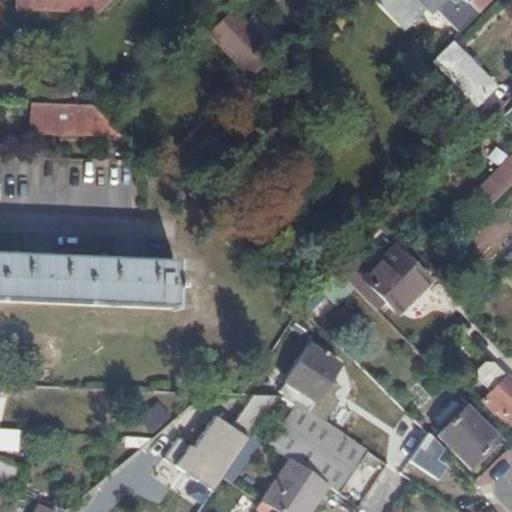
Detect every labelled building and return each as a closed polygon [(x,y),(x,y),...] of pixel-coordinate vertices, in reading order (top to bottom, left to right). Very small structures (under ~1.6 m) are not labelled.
[(101,12),(113,0),(18,0),(18,10),(101,12)] [(222,0),(220,0),(212,9),(224,21),(211,34),(252,75),(274,53),(222,0)] [(428,12),(442,27),(456,14),(469,0),(414,0),(426,12),(428,12)] [(469,0),(456,14),(465,23),(476,12),(479,15),(493,0),(469,0)] [(453,44),(434,63),(457,88),(444,102),(462,121),(495,88),(453,44)] [(33,86),(32,106),(67,107),(67,86),(33,86)] [(31,133),(118,135),(101,119),(90,108),(67,107),(32,106),(31,133)] [(477,194),(490,206),(511,184),(511,159),(511,161),(511,162),(511,167),(507,172),(506,171),(502,169),(477,194)] [(511,162),(511,161),(502,169),(506,171),(507,172),(511,167),(511,162)] [(472,199),(484,212),(490,206),(477,194),(472,199)] [(388,223),(383,229),(397,243),(402,238),(388,223)] [(347,281),(375,310),(383,301),(395,314),(428,281),(396,248),(371,273),(355,257),(338,273),(347,281)] [(176,264),(0,257),(0,303),(174,310),(175,290),(179,290),(180,284),(175,283),(176,264)] [(302,309),(311,317),(347,281),(338,273),(302,309)] [(296,406),(308,413),(340,367),(310,348),(279,395),(280,396),(296,406)] [(508,422),(511,418),(511,382),(489,359),(473,375),(491,394),(483,403),(491,410),(494,408),(508,422)] [(0,401),(8,401),(9,387),(0,386),(0,401)] [(253,436),(278,397),(252,396),(245,407),(259,408),(240,435),(232,430),(229,434),(212,423),(190,456),(184,453),(175,467),(214,492),(223,479),(253,436)] [(156,402),(138,417),(151,432),(169,418),(156,402)] [(375,470),(381,462),(308,413),(296,406),(268,447),(291,463),(328,487),(339,495),(362,461),(375,470)] [(467,409),(438,437),(470,468),(498,440),(467,409)] [(13,437),(13,432),(0,430),(0,450),(8,451),(9,437),(13,437)] [(437,462),(444,450),(429,435),(410,464),(437,483),(447,468),(437,462)] [(0,462),(0,485),(11,490),(20,470),(0,462)] [(272,511),(310,511),(328,487),(291,463),(262,505),(272,511)]
